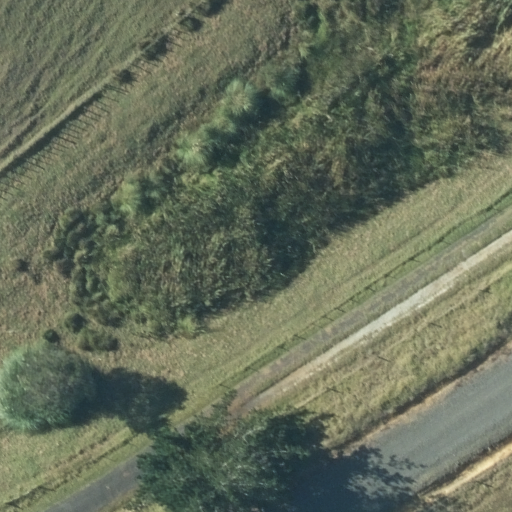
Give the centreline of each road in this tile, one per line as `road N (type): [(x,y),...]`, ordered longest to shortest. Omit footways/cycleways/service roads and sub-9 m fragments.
road 1 (track): [(511,273),(160,511)]
road 2 (track): [(399,511),(511,440)]
